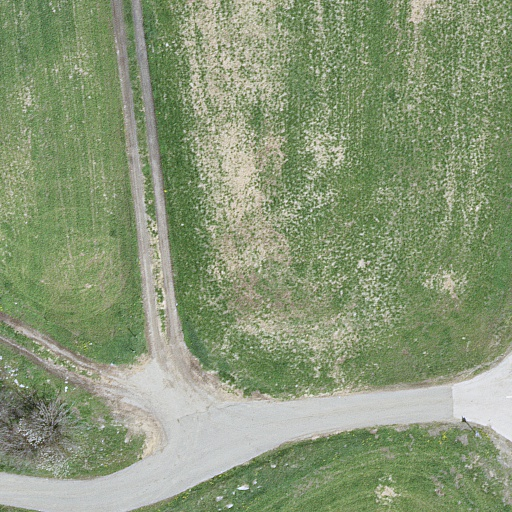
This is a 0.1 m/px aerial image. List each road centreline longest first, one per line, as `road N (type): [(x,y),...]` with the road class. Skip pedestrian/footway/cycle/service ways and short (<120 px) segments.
road 1 (unclassified): [(511,395),(301,419),(100,492),(0,489)]
road 2 (track): [(197,454),(167,346),(126,0)]
